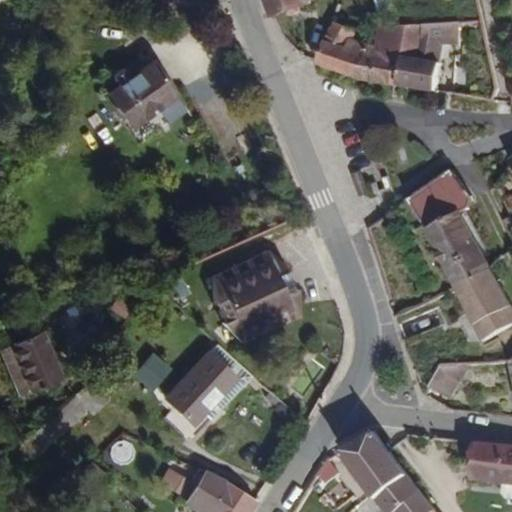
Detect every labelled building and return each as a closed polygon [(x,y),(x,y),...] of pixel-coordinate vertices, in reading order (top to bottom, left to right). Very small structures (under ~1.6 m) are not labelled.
[(314,5),(312,0),(268,0),(271,8),(275,18),(294,12),(314,5)] [(419,59),(420,24),(404,24),(384,20),(376,48),(405,58),(419,59)] [(402,87),(405,58),(376,48),(353,41),(354,36),(356,31),(328,22),(316,47),(315,58),(315,67),(355,80),(402,87)] [(436,91),(442,45),(448,44),(457,42),(458,24),(420,24),(419,59),(405,58),(402,87),(436,91)] [(158,59),(107,94),(133,130),(183,95),(158,59)] [(481,254),(465,225),(458,212),(474,204),(449,170),(404,199),(425,238),(430,248),(440,265),(449,281),(453,288),(488,267),(481,254)] [(261,330),(297,315),(296,308),(294,295),(294,285),(285,291),(283,292),(279,282),(275,273),(285,268),(271,251),(267,250),(211,276),(212,302),(217,301),(226,318),(214,329),(230,345),(237,337),(241,339),(261,330)] [(511,323),(511,310),(488,267),(453,288),(480,341),(511,323)] [(294,285),(285,268),(275,273),(279,282),(283,292),(285,291),(294,285)] [(66,378),(44,332),(13,347),(34,392),(66,378)] [(198,419),(239,376),(211,350),(158,406),(194,440),(206,428),(198,419)] [(289,388),(311,358),(301,351),(279,381),(289,388)] [(153,392),(173,370),(154,352),(134,374),(153,392)] [(449,396),(471,361),(440,362),(427,385),(449,396)] [(75,429),(98,408),(83,392),(61,413),(75,429)] [(389,450),(374,428),(334,448),(338,453),(369,494),(382,511),(427,511),(433,508),(389,450)] [(511,484),(511,445),(470,443),(467,480),(511,484)] [(326,483),(338,476),(326,461),(318,472),(326,483)] [(197,511),(201,511),(211,496),(222,479),(207,469),(185,504),(197,511)] [(255,499),(222,479),(211,496),(235,511),(251,511),(258,501),(255,499)] [(235,511),(211,496),(201,511),(235,511)]
